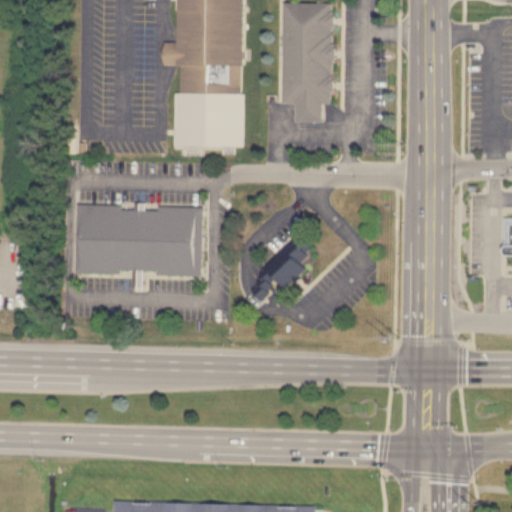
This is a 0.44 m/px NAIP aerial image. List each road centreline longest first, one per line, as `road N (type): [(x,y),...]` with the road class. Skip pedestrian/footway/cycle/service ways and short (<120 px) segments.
road 1 (secondary): [(0,437),(423,446)]
road 2 (secondary): [(426,0),(423,369)]
road 3 (secondary): [(423,369),(55,362)]
